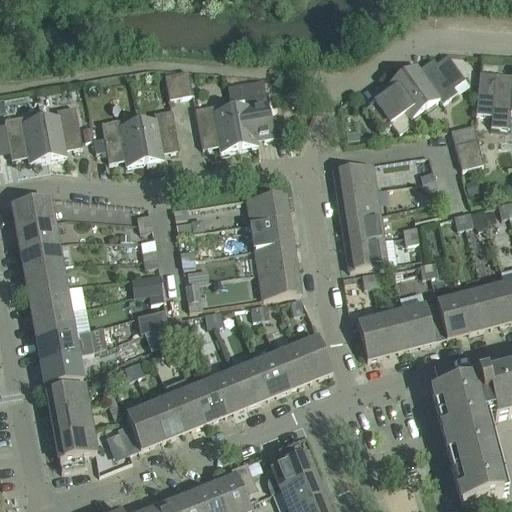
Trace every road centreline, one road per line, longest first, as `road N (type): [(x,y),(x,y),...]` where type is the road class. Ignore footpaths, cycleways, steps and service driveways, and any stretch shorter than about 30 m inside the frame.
road 1 (residential): [(48,511),(309,416)]
road 2 (residential): [(511,54),(414,46),(345,86),(304,168)]
road 3 (residential): [(354,398),(318,298),(304,168)]
road 4 (residential): [(304,168),(434,149),(452,218)]
road 5 (residential): [(34,511),(0,325)]
road 6 (residential): [(354,398),(511,351)]
road 7 (residential): [(152,195),(304,168)]
road 8 (residential): [(0,202),(152,195)]
road 9 (residential): [(176,320),(152,195)]
